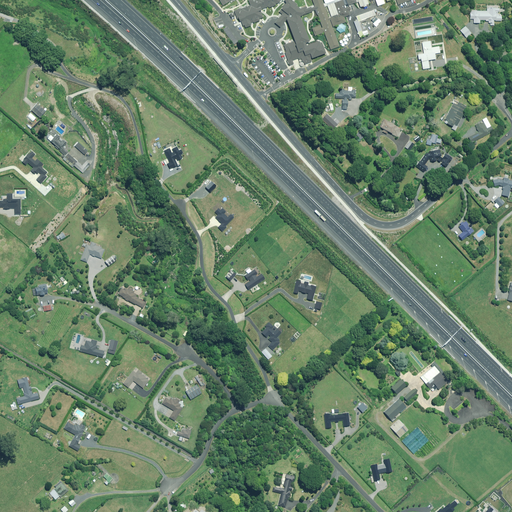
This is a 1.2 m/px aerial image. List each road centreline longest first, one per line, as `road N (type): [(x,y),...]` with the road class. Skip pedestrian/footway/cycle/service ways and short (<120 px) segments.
road 1 (motorway): [(511,402),(95,0)]
road 2 (motorway): [(111,0),(511,389)]
road 3 (residential): [(274,400),(226,302),(210,287),(184,211),(153,175),(123,98),(41,67)]
road 4 (residential): [(294,141),(359,212),(390,225),(412,217),(511,132)]
road 5 (unclassified): [(380,511),(274,400)]
